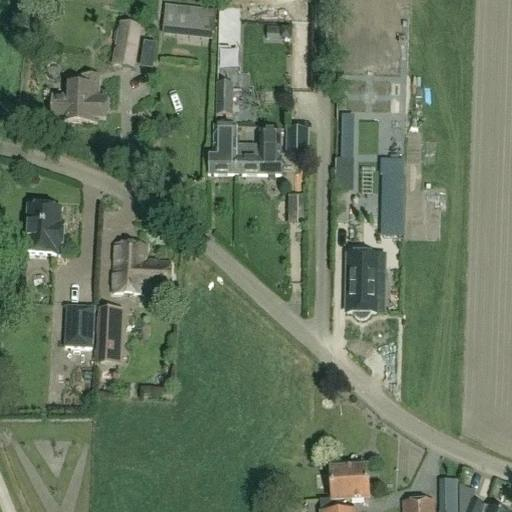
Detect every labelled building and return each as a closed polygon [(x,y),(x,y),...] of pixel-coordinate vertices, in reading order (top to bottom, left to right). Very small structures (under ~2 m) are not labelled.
[(162,11),(162,36),(213,38),(214,13),(162,11)] [(119,25),(112,68),(135,71),(142,29),(119,25)] [(236,26),(215,27),(217,85),(238,84),(236,26)] [(68,124),(98,125),(98,120),(106,121),(106,100),(98,100),(99,78),(84,78),(84,87),(69,87),(68,98),(52,98),(52,122),(68,123),(68,124)] [(216,86),(216,118),(232,118),(233,86),(216,86)] [(386,121),(386,136),(407,136),(407,121),(386,121)] [(237,177),(236,129),(213,129),(213,151),(209,151),(209,177),(236,177),(237,177)] [(308,159),(308,132),(286,132),(286,159),(308,159)] [(237,147),(237,177),(280,177),(280,134),(260,133),(260,147),(237,147)] [(336,161),(336,194),(355,194),(355,161),(336,161)] [(382,226),(405,227),(406,181),(383,180),(382,226)] [(333,199),(335,233),(343,233),(341,198),(333,199)] [(59,210),(30,208),(26,256),(57,258),(57,255),(63,256),(65,228),(58,228),(59,210)] [(146,249),(117,247),(114,295),(143,297),(143,292),(168,294),(170,265),(145,263),(146,249)] [(376,314),(377,287),(384,287),(384,256),(347,256),(346,314),(353,314),(355,318),(358,320),(362,321),(365,320),(368,318),(370,314),(376,314)] [(95,311),(66,309),(64,351),(93,352),(95,311)] [(100,311),(99,349),(115,351),(117,312),(100,311)] [(77,412),(93,412),(93,356),(77,356),(77,412)] [(320,503),(320,511),(344,511),(344,503),(369,502),(367,469),(330,471),(332,502),(320,503)] [(458,511),(457,511),(497,511),(472,502),(475,495),(458,488),(458,511)] [(434,511),(434,502),(402,504),(402,511),(434,511)]
